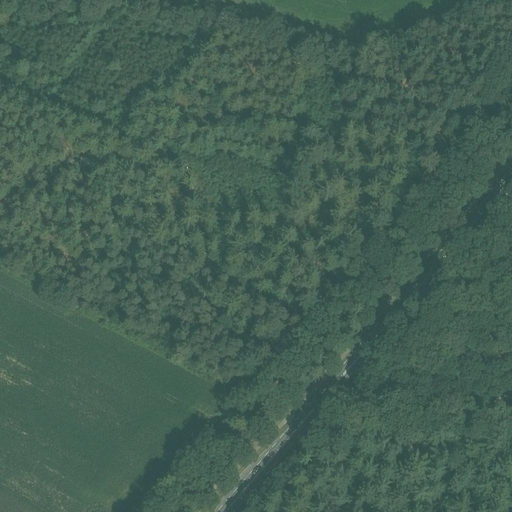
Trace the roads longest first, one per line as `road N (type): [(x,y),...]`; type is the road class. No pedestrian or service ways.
road 1 (secondary): [(226,511),(511,180)]
road 2 (track): [(511,364),(369,364)]
